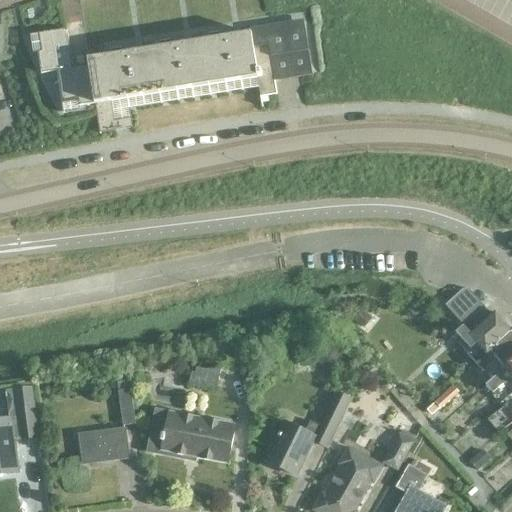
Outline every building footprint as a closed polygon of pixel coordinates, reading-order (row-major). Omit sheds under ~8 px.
[(65,31),(32,37),(35,57),(39,56),(42,71),(44,71),(45,80),(59,77),(65,112),(85,108),(85,104),(95,103),(99,135),(132,129),(129,108),(257,87),(259,97),(275,94),(273,80),(310,74),(303,25),(235,36),(233,27),(220,29),(221,37),(185,43),(183,36),(170,38),(171,45),(136,51),(135,44),(122,46),(123,54),(87,61),(88,66),(72,69),(66,36),(65,31)] [(461,290),(443,306),(463,328),(485,308),(469,290),(461,290)] [(487,354),(511,332),(511,328),(504,320),(502,320),(499,317),(496,319),(485,308),(458,333),(471,349),(479,343),(487,354)] [(361,313),(354,322),(364,329),(371,320),(361,313)] [(511,332),(487,354),(488,354),(476,364),(483,371),(494,362),(491,358),(495,355),(506,368),(511,362),(511,332)] [(330,341),(321,351),(339,366),(348,355),(330,341)] [(511,362),(506,368),(487,384),(493,392),(508,378),(504,374),(508,370),(511,375),(511,362)] [(217,391),(219,378),(221,369),(206,371),(195,370),(195,374),(190,373),(188,386),(217,391)] [(440,406),(458,390),(453,383),(435,399),(435,400),(426,408),(431,413),(440,405),(440,406)] [(124,426),(135,425),(130,389),(119,391),(124,426)] [(338,395),(320,429),(310,424),(303,436),(283,426),(266,459),(296,475),(314,442),(327,449),(352,402),(338,395)] [(505,429),(511,422),(511,417),(503,407),(493,415),(505,429)] [(20,441),(37,439),(33,408),(17,410),(18,420),(0,421),(0,476),(17,475),(13,439),(20,438),(20,441)] [(155,413),(151,433),(165,436),(161,453),(227,466),(235,429),(169,416),(155,413)] [(80,437),(83,466),(128,460),(124,431),(80,437)] [(397,472),(413,444),(399,437),(383,464),(397,472)] [(372,486),(381,470),(348,450),(339,466),(341,467),(324,496),(323,495),(313,511),(314,511),(354,511),(370,485),(372,486)] [(482,451),(469,462),(477,472),(490,460),(482,451)] [(441,511),(445,506),(419,491),(426,477),(409,467),(398,488),(407,493),(396,511),(441,511)]
